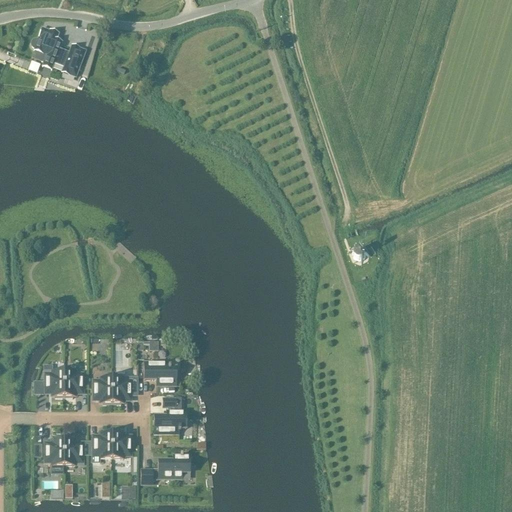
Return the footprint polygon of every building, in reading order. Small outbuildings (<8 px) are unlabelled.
[(49,32),(42,29),(38,41),(37,40),(36,40),(35,40),(34,40),(34,41),(33,41),(32,42),(31,43),(31,44),(31,45),(31,46),(31,47),(32,48),(32,49),(33,49),(33,50),(34,50),(33,52),(34,52),(32,59),(52,67),(54,64),(63,68),(61,74),(75,79),(86,52),(71,46),(68,53),(59,50),(61,45),(62,44),(62,43),(61,43),(56,41),(59,35),(49,31),(49,32)] [(148,76),(143,73),(140,78),(145,81),(148,76)] [(374,267),(379,265),(369,247),(364,250),(362,248),(360,248),(358,248),(356,248),(354,250),(353,251),(352,252),(352,254),(352,256),(353,259),(354,261),(356,262),(359,263),(361,263),(363,262),(364,261),(366,259),(366,258),(367,255),(368,257),(367,259),(369,262),(371,262),(374,267)] [(356,279),(358,287),(372,284),(370,276),(356,279)] [(168,368),(168,364),(143,364),(143,381),(156,381),(156,387),(176,387),(176,370),(170,370),(170,368),(168,368)] [(62,400),(64,400),(63,372),(51,372),(51,375),(44,375),(44,395),(51,395),(51,398),(54,398),(54,400),(62,400)] [(63,372),(64,400),(65,400),(72,400),(72,398),(75,398),(75,395),(82,395),(82,375),(75,375),(75,372),(63,372)] [(102,407),(111,407),(111,379),(99,379),(99,382),(92,382),(92,402),(99,402),(99,405),(102,405),(102,407)] [(111,379),(111,407),(120,407),(120,405),(123,405),(123,402),(130,402),(130,382),(123,382),(123,379),(111,379)] [(175,401),(162,401),(162,409),(168,409),(168,413),(181,413),(181,399),(175,399),(175,401)] [(166,419),(153,419),(153,436),(161,436),(161,444),(171,444),(178,444),(178,432),(180,432),(180,430),(186,430),(186,413),(181,413),(168,413),(166,413),(166,419)] [(99,437),(92,437),(92,448),(92,457),(92,465),(99,465),(99,461),(111,461),(111,432),(102,432),(102,434),(99,434),(99,437)] [(120,432),(111,432),(111,461),(123,461),(123,457),(130,457),(130,437),(123,437),(123,434),(120,434),(120,432)] [(51,444),(44,444),(44,464),(51,464),(51,476),(63,476),(63,467),(63,439),(54,439),(54,441),(51,441),(51,444)] [(72,439),(63,439),(63,467),(75,467),(75,464),(82,464),(82,444),(75,444),(75,441),(72,441),(72,439)] [(157,471),(152,471),(152,480),(182,480),(182,474),(189,474),(189,457),(182,457),(182,456),(180,456),(180,457),(172,457),(172,463),(157,463),(157,471)] [(152,471),(140,471),(140,487),(152,487),(152,480),(152,471)] [(62,492),(50,492),(50,500),(62,500),(62,492)]
